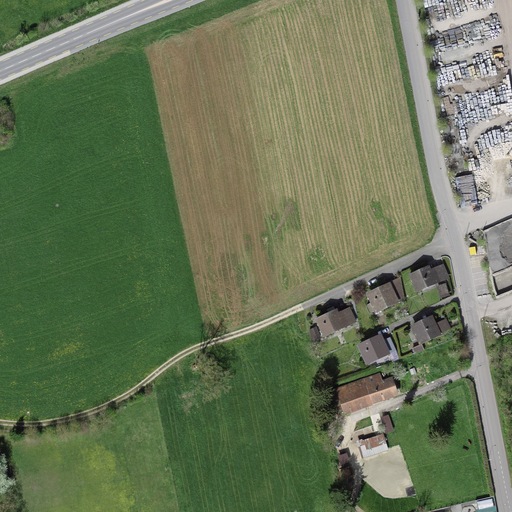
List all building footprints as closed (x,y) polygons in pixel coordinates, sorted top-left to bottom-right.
[(413,281),(418,292),(446,279),(440,268),(413,281)] [(378,311),(394,301),(387,289),(370,299),(378,311)] [(327,335),(355,324),(348,308),(320,319),(327,335)] [(433,320),(415,328),(420,341),(439,333),(433,320)] [(316,327),(310,329),(310,341),(319,339),(316,327)] [(363,348),(370,363),(387,355),(380,340),(363,348)] [(422,345),(412,349),(414,354),(424,351),(422,345)] [(386,395),(379,376),(329,395),(335,413),(386,395)] [(382,437),(360,444),(363,457),(386,450),(382,437)] [(342,441),(333,444),(341,473),(351,470),(342,441)]
